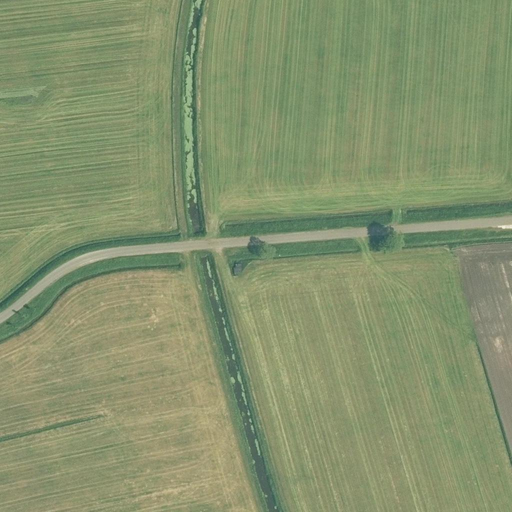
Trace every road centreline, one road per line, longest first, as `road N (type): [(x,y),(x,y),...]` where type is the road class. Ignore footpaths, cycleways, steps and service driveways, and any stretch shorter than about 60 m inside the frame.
road 1 (unclassified): [(0,317),(85,257),(511,220)]
road 2 (track): [(263,511),(183,218),(176,124),(188,0)]
